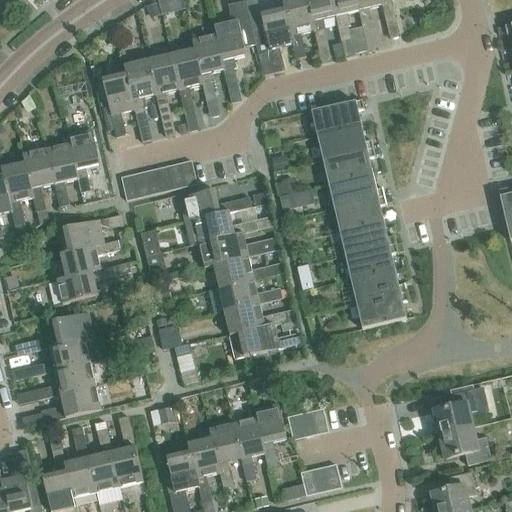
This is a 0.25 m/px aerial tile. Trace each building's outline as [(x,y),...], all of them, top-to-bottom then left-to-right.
[(291,0),(282,2),(284,12),(285,12),(293,47),(292,47),(295,61),(306,58),(301,36),(314,33),(314,32),(306,0),(291,0)] [(306,0),(314,32),(314,33),(317,46),(327,44),(321,22),(335,19),(336,18),(331,0),(306,0)] [(356,0),(331,0),(336,18),(335,19),(340,41),(350,38),(345,16),(358,13),(359,13),(356,0)] [(380,0),(356,0),(359,13),(358,13),(364,37),(374,35),(368,11),(382,8),(380,0)] [(380,0),(382,8),(385,22),(395,19),(390,0),(380,0)] [(232,23),(213,27),(215,37),(216,37),(224,73),(227,86),(237,84),(234,70),(235,70),(233,61),(245,58),(243,49),(255,46),(252,33),(245,2),(228,6),(232,23)] [(293,47),(285,12),(284,12),(260,17),(264,30),(252,33),(255,46),(258,56),(269,53),(274,74),(284,72),(279,50),(292,47),(293,47)] [(377,51),(374,35),(364,37),(368,54),(377,51)] [(192,41),(194,51),(195,51),(203,87),(202,87),(205,100),(216,98),(211,76),(224,73),(216,37),(215,37),(192,41)] [(194,51),(171,56),(180,92),(179,92),(184,114),(194,112),(189,90),(202,87),(203,87),(195,51),(194,51)] [(171,56),(148,61),(156,98),(161,120),(171,117),(166,95),(179,92),(180,92),(171,56)] [(124,67),(126,76),(128,76),(135,111),(134,111),(138,125),(148,123),(143,101),(156,98),(148,61),(124,67)] [(128,76),(126,76),(103,82),(116,139),(126,137),(121,115),(134,111),(135,111),(128,76)] [(311,113),(317,138),(361,127),(357,112),(364,111),(361,101),(311,113)] [(148,123),(138,126),(142,144),(152,142),(148,123)] [(362,128),(318,139),(323,163),(374,151),(372,142),(366,144),(362,128)] [(92,132),(68,137),(69,145),(70,145),(78,182),(81,196),(91,193),(86,171),(100,168),(92,132)] [(69,145),(46,151),(55,187),(54,187),(60,209),(70,207),(65,185),(78,182),(70,145),(69,145)] [(46,151),(23,156),(25,164),(26,164),(34,200),(33,201),(36,215),(46,213),(41,190),(54,187),(55,187),(46,151)] [(374,151),(323,163),(329,187),(373,176),(370,161),(376,160),(374,151)] [(192,163),(180,166),(186,189),(197,187),(197,185),(193,167),(192,163)] [(25,164),(1,170),(3,178),(4,178),(12,214),(11,214),(15,228),(25,226),(20,204),(33,201),(34,200),(26,164),(25,164)] [(180,166),(168,169),(174,192),(186,189),(180,166)] [(168,169),(156,172),(162,195),(174,192),(168,169)] [(156,172),(145,174),(150,198),(162,195),(156,172)] [(145,174),(133,177),(139,201),(150,198),(145,174)] [(373,176),(329,187),(334,211),(385,199),(383,190),(377,192),(373,176)] [(122,180),(121,180),(127,203),(139,201),(133,177),(122,180)] [(3,178),(0,179),(0,240),(4,240),(0,224),(0,216),(11,214),(12,214),(4,178),(3,178)] [(508,191),(499,193),(511,244),(511,243),(511,196),(510,197),(508,191)] [(216,192),(179,201),(185,225),(230,214),(230,215),(252,209),(250,199),(219,207),(216,192)] [(385,199),(334,211),(340,235),(384,224),(381,209),(387,208),(385,199)] [(230,214),(185,225),(191,249),(199,247),(199,246),(244,235),(244,236),(275,229),(273,219),(233,228),(230,215),(230,214)] [(118,218),(63,231),(69,254),(69,255),(105,247),(105,246),(102,233),(124,228),(121,217),(118,218)] [(384,224),(340,235),(345,259),(396,247),(394,238),(388,240),(384,224)] [(244,235),(199,246),(199,247),(205,270),(213,268),(213,267),(249,259),(281,252),(278,242),(269,244),(269,242),(247,247),(244,236),(244,235)] [(69,254),(60,257),(66,280),(66,281),(102,272),(98,258),(121,253),(118,243),(105,246),(105,247),(69,255),(69,254)] [(396,247),(345,259),(351,282),(396,272),(392,257),(398,255),(396,247)] [(249,259),(213,267),(213,268),(218,290),(255,282),(286,275),(284,265),(252,272),(249,259)] [(66,280),(57,282),(63,306),(99,298),(95,284),(131,275),(129,265),(102,272),(66,281),(66,280)] [(396,272),(351,282),(357,306),(407,295),(405,286),(399,287),(396,272)] [(255,282),(218,290),(224,313),(260,305),(260,306),(282,301),(280,291),(258,296),(255,282)] [(27,312),(60,307),(57,285),(23,290),(27,312)] [(407,295),(357,306),(362,331),(407,321),(403,305),(409,303),(407,295)] [(260,305),(224,313),(230,337),(274,326),(274,327),(281,326),(297,322),(295,312),(263,319),(260,306),(260,305)] [(56,338),(34,343),(37,353),(50,350),(86,341),(86,342),(95,340),(89,315),(53,324),(56,338)] [(297,322),(281,326),(283,334),(299,330),(297,322)] [(274,326),(230,337),(235,361),(302,346),(300,336),(277,341),(274,327),(274,326)] [(53,364),(31,369),(33,379),(55,374),(55,373),(92,365),(86,342),(86,341),(50,350),(53,364)] [(58,388),(36,393),(39,403),(61,398),(60,397),(97,388),(92,365),(55,373),(55,374),(58,388)] [(195,374),(179,376),(182,391),(198,388),(195,374)] [(63,408),(41,413),(44,426),(102,412),(97,388),(60,397),(61,398),(63,408)] [(454,409),(434,414),(440,437),(473,430),(470,417),(480,414),(475,392),(451,397),(454,409)] [(278,405),(254,411),(256,420),(265,456),(264,456),(267,470),(278,467),(272,446),(287,442),(278,405)] [(323,411),(311,414),(317,437),(329,434),(323,411)] [(311,414),(299,417),(305,440),(317,437),(311,414)] [(168,415),(149,416),(150,429),(168,427),(168,415)] [(288,419),(288,420),(293,443),(305,440),(299,417),(288,419)] [(112,454),(120,490),(144,484),(129,418),(119,421),(126,451),(112,454)] [(256,420),(233,425),(242,461),(241,461),(246,484),(256,481),(251,459),(264,456),(265,456),(256,420)] [(233,425),(209,431),(211,440),(212,439),(221,475),(220,476),(223,489),(233,487),(233,486),(228,465),(241,461),(242,461),(233,425)] [(473,430),(440,437),(446,461),(465,457),(468,468),(491,463),(486,440),(476,442),(473,430)] [(89,459),(88,460),(97,495),(120,490),(112,454),(107,432),(97,434),(102,456),(89,459)] [(66,465),(65,465),(73,501),(74,500),(97,495),(88,460),(89,459),(84,437),(83,437),(74,439),(79,462),(66,465)] [(57,476),(43,479),(50,511),(65,511),(76,510),(74,500),(73,501),(65,465),(66,465),(59,438),(49,441),(57,476)] [(211,440),(188,445),(190,454),(191,454),(199,490),(203,511),(214,511),(206,479),(220,476),(221,475),(212,439),(211,440)] [(1,481),(7,511),(29,511),(33,511),(25,476),(33,474),(28,452),(9,456),(12,469),(10,470),(12,478),(1,481)] [(190,454),(167,460),(175,496),(170,497),(173,511),(190,511),(186,493),(199,490),(191,454),(190,454)] [(336,466),(324,469),(330,492),(342,489),(341,484),(337,467),(336,466)] [(325,470),(313,472),(318,496),(330,493),(325,470)] [(313,472),(301,475),(307,498),(318,496),(313,472)] [(451,492),(432,496),(435,511),(470,511),(468,500),(477,497),(472,475),(449,480),(451,492)]
